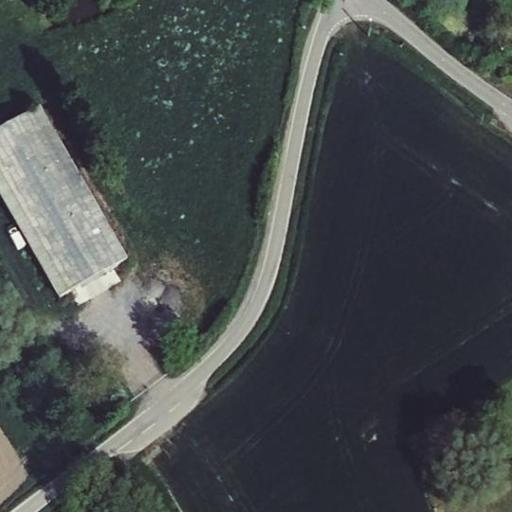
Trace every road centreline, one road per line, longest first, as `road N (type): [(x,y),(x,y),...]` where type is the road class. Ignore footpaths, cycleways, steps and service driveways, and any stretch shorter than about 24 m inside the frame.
road 1 (unclassified): [(335,0),(311,68),(269,266),(242,325),(193,377),(23,511)]
road 2 (residential): [(511,107),(374,0)]
